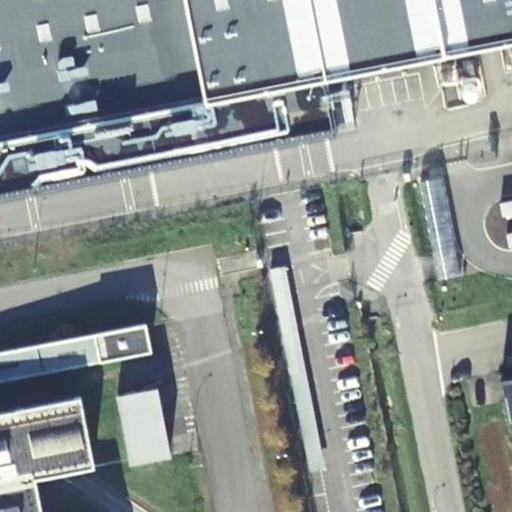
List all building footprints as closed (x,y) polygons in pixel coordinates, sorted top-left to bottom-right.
[(511,0),(0,0),(0,194),(336,129),(327,77),(511,40),(511,0)] [(155,350),(149,322),(21,347),(0,351),(0,380),(2,380),(26,375),(155,350)] [(286,336),(300,446),(315,444),(301,334),(286,336)] [(113,389),(128,460),(170,452),(155,381),(113,389)] [(0,511),(44,511),(38,479),(96,467),(85,394),(0,410),(0,511)]
